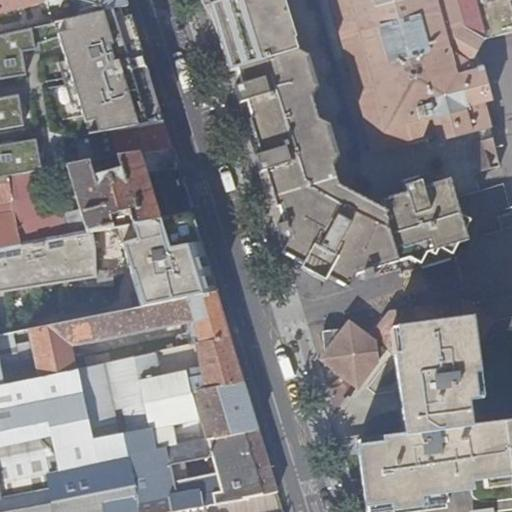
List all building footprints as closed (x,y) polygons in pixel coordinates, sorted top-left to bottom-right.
[(0,0),(0,15),(63,0),(80,0),(84,16),(127,7),(125,0),(0,0)] [(511,229),(511,213),(505,186),(480,193),(474,176),(500,169),(472,64),(478,53),(483,42),(494,39),(511,34),(511,0),(210,0),(213,1),(214,4),(208,6),(228,71),(236,69),(241,86),(233,88),(256,158),(280,243),(286,241),(290,254),(303,260),(299,270),(317,279),(324,282),(329,273),(343,279),(401,262),(408,260),(420,268),(452,259),(455,252),(459,246),(511,229)] [(84,16),(0,34),(0,72),(1,78),(27,72),(23,49),(35,46),(34,41),(59,37),(65,60),(58,63),(72,105),(79,104),(89,136),(92,136),(96,162),(141,154),(171,149),(165,129),(150,80),(136,34),(127,7),(84,16)] [(22,94),(0,97),(0,129),(27,124),(22,94)] [(37,140),(0,146),(0,179),(18,177),(42,172),(37,140)] [(176,162),(171,149),(141,154),(160,220),(192,214),(181,179),(176,162)] [(0,249),(160,220),(141,154),(96,162),(68,168),(81,212),(73,214),(72,211),(48,216),(40,172),(18,177),(0,179),(0,249)] [(173,253),(176,262),(188,300),(216,294),(204,256),(192,214),(160,220),(0,249),(0,337),(14,335),(29,332),(99,317),(95,294),(81,297),(78,281),(92,278),(156,266),(154,257),(173,253)] [(156,266),(176,262),(173,253),(154,257),(156,266)] [(81,297),(95,294),(92,278),(78,281),(81,297)] [(224,318),(216,294),(188,300),(99,317),(29,332),(33,351),(18,355),(14,335),(0,337),(0,385),(39,378),(39,379),(78,371),(73,348),(193,324),(199,346),(230,339),(224,318)] [(511,426),(474,431),(472,404),(480,403),(473,346),(479,346),(498,321),(474,300),(467,301),(467,303),(414,310),(401,312),(401,311),(394,312),(389,319),(375,337),(354,322),(325,359),(363,388),(392,351),(400,356),(408,435),(361,439),(369,510),(370,510),(371,511),(375,511),(400,506),(448,501),(448,490),(474,487),(473,478),(486,476),(511,473),(511,426)] [(237,363),(230,339),(199,346),(78,371),(39,379),(39,378),(0,385),(0,432),(243,383),(237,363)] [(243,383),(0,432),(0,482),(153,451),(258,430),(249,402),(243,383)] [(179,511),(216,505),(276,494),(277,494),(268,461),(258,430),(153,451),(0,482),(0,511),(179,511)] [(511,473),(486,476),(487,485),(511,481),(511,473)]
